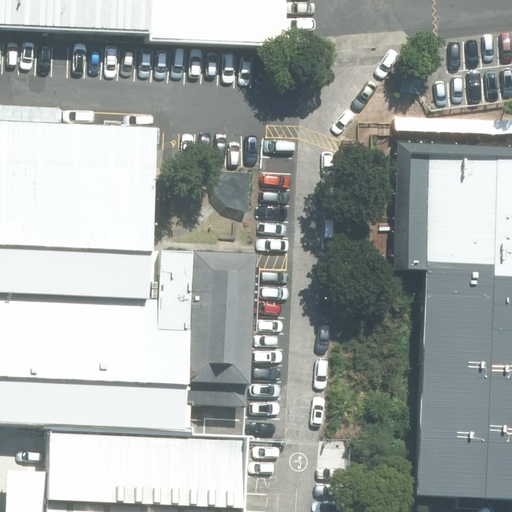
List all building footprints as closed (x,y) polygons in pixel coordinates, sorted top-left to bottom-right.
[(156,40),(290,45),(292,13),(290,0),(0,0),(0,25),(157,33),(156,40)] [(0,424),(57,427),(197,431),(200,251),(163,250),(163,128),(0,119),(0,424)] [(511,156),(405,154),(403,269),(427,270),(423,499),(511,500),(511,156)] [(263,253),(200,251),(198,380),(257,383),(263,253)] [(249,511),(251,442),(57,427),(53,511),(249,511)]
